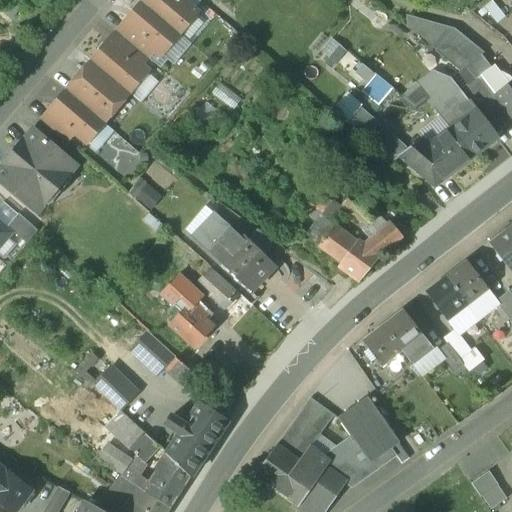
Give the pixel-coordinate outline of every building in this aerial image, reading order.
[(144,0),(142,3),(179,34),(196,14),(184,3),(180,0),(144,0)] [(491,1),(483,8),(496,24),(504,17),(491,1)] [(10,3),(2,13),(11,20),(19,10),(10,3)] [(179,34),(142,3),(125,24),(127,25),(156,50),(162,55),(179,34)] [(405,18),(403,27),(435,52),(453,29),(405,18)] [(156,50),(127,25),(120,34),(148,59),(156,50)] [(482,52),(453,29),(435,52),(459,72),(464,68),(479,55),(482,52)] [(148,59),(120,34),(112,43),(141,68),(148,59)] [(319,54),(333,67),(347,51),(334,39),(319,54)] [(112,43),(110,42),(93,62),(129,93),(147,73),(141,68),(112,43)] [(479,55),(464,68),(473,79),(474,80),(479,76),(486,70),(489,67),(479,55)] [(129,93),(93,62),(67,93),(104,124),(129,93)] [(464,68),(459,72),(465,85),(473,79),(464,68)] [(493,78),(486,70),(479,76),(485,84),(493,78)] [(435,109),(457,91),(450,81),(434,74),(418,86),(434,107),(435,109)] [(485,84),(479,76),(474,80),(473,79),(465,85),(497,126),(510,117),(493,95),(485,84)] [(378,105),(392,91),(376,78),(364,92),(378,105)] [(511,81),(493,95),(510,117),(511,119),(511,81)] [(451,129),(473,112),(457,91),(435,109),(451,129)] [(104,124),(67,93),(50,113),(75,133),(87,143),(104,124)] [(361,111),(347,127),(387,162),(404,150),(361,111)] [(495,140),(473,112),(451,129),(473,157),(495,140)] [(75,133),(52,114),(45,123),(68,143),(75,133)] [(473,157),(451,129),(435,141),(426,148),(448,176),(473,157)] [(24,142),(5,165),(6,165),(0,172),(0,179),(38,211),(75,165),(64,156),(63,158),(57,153),(58,151),(34,131),(25,142),(24,142)] [(426,147),(422,142),(399,159),(433,187),(447,177),(448,177),(448,176),(426,148),(435,141),(434,140),(426,147)] [(135,196),(152,209),(161,196),(144,183),(135,196)] [(329,204),(310,189),(301,200),(320,215),(329,204)] [(374,216),(351,194),(340,205),(360,224),(357,227),(361,230),(374,216)] [(20,214),(8,227),(27,245),(38,232),(20,214)] [(0,247),(11,235),(0,224),(0,247)] [(388,224),(362,245),(377,257),(400,238),(388,224)] [(274,266),(244,237),(242,239),(230,227),(215,243),(227,254),(219,263),(249,292),(274,266)] [(356,243),(332,227),(317,247),(341,264),(356,243)] [(511,232),(509,228),(488,244),(509,272),(511,270),(511,232)] [(362,245),(357,242),(356,243),(341,264),(338,268),(357,283),(377,257),(362,245)] [(488,290),(466,261),(445,277),(467,305),(488,290)] [(199,309),(194,304),(201,297),(178,276),(161,295),(181,313),(170,326),(194,348),(212,328),(196,313),(199,309)] [(467,305),(445,277),(424,293),(446,321),(467,305)] [(235,294),(218,278),(204,293),(221,309),(235,294)] [(511,297),(507,291),(495,302),(511,326),(511,297)] [(433,350),(403,309),(382,325),(400,350),(412,365),(433,350)] [(382,325),(361,341),(380,365),(400,350),(382,325)] [(468,351),(452,330),(442,338),(446,345),(457,359),(468,351)] [(173,357),(148,333),(131,351),(158,375),(173,357)] [(457,359),(446,345),(436,352),(452,373),(462,366),(457,359)] [(92,384),(106,369),(91,355),(77,371),(92,384)] [(202,383),(174,358),(163,370),(188,391),(196,390),(202,383)] [(135,395),(110,370),(93,388),(119,414),(135,395)] [(219,390),(227,396),(238,385),(230,378),(219,390)] [(398,443),(366,398),(366,397),(337,418),(337,419),(350,436),(369,463),(369,464),(390,449),(398,443),(398,442),(398,443)] [(350,436),(322,457),(309,447),(333,415),(309,398),(276,445),(318,474),(325,464),(347,481),(345,483),(351,487),(358,482),(359,483),(396,456),(390,449),(369,464),(369,463),(350,436)] [(227,423),(198,404),(185,424),(171,416),(165,426),(178,435),(165,454),(166,454),(190,476),(191,477),(227,423)] [(108,405),(94,421),(103,429),(117,413),(108,405)] [(117,413),(103,429),(130,451),(143,436),(117,413)] [(143,436),(130,451),(142,462),(155,446),(143,436)] [(110,444),(102,458),(125,471),(133,457),(110,444)] [(276,445),(276,444),(254,475),(305,511),(324,511),(345,483),(347,481),(325,464),(318,474),(276,445)] [(190,476),(166,454),(156,469),(159,471),(152,483),(145,492),(169,509),(190,476)] [(488,473),(472,484),(480,497),(497,485),(488,473)] [(14,511),(30,492),(6,474),(0,480),(0,502),(12,511),(14,511)] [(152,483),(141,475),(134,485),(145,492),(152,483)] [(134,485),(127,480),(119,492),(126,497),(134,485)] [(145,492),(134,485),(126,497),(137,504),(145,492)] [(59,511),(70,493),(59,487),(44,511),(59,511)] [(119,492),(113,488),(108,495),(112,497),(120,502),(133,511),(137,504),(126,497),(119,492)] [(166,511),(169,509),(145,492),(137,504),(133,511),(132,511),(166,511)] [(113,511),(120,502),(112,497),(109,502),(103,510),(105,511),(113,511)] [(102,511),(86,501),(80,511),(102,511)] [(132,511),(133,511),(120,502),(113,511),(132,511)]
